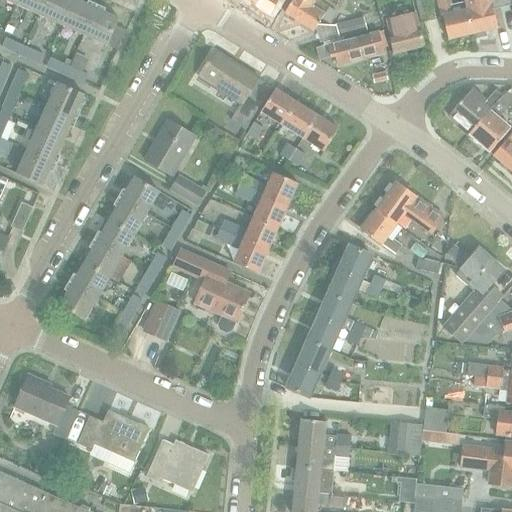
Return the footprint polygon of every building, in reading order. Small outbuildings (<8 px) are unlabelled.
[(19,0),(17,5),(39,15),(45,0),(19,0)] [(45,0),(39,15),(61,25),(72,0),(45,0)] [(72,0),(61,25),(83,35),(95,9),(76,0),(72,0)] [(245,0),(270,15),(279,0),(245,0)] [(335,12),(328,8),(315,0),(292,0),(285,13),(314,31),(321,19),(328,23),(335,12)] [(416,0),(422,23),(435,20),(430,0),(416,0)] [(449,40),(473,35),(465,2),(451,6),(449,0),(436,0),(441,17),(443,17),(449,40)] [(474,0),(465,2),(473,35),(498,29),(492,5),(495,4),(494,0),(474,0)] [(118,19),(95,9),(83,35),(106,46),(118,19)] [(394,54),(423,46),(418,25),(417,25),(413,10),(385,17),(394,54)] [(366,29),(363,18),(336,25),(339,37),(366,29)] [(337,65),(383,53),(378,33),(360,37),(316,48),(319,60),(334,56),(337,65)] [(6,39),(2,47),(21,56),(25,47),(6,39)] [(25,47),(21,56),(38,64),(42,55),(25,47)] [(245,130),(261,104),(247,96),(258,79),(215,52),(199,78),(241,104),(231,120),(245,130)] [(51,59),(47,68),(65,76),(69,67),(51,59)] [(2,62),(0,67),(0,80),(4,82),(11,66),(2,62)] [(69,67),(65,76),(84,84),(88,75),(69,67)] [(18,70),(10,90),(19,94),(28,75),(18,70)] [(57,83),(47,107),(73,119),(84,96),(57,83)] [(468,136),(469,135),(491,111),(503,97),(496,90),(486,102),(472,89),(448,116),(457,124),(456,126),(468,136)] [(10,90),(2,107),(11,111),(19,94),(10,90)] [(261,113),(282,126),(296,103),(275,90),(261,113)] [(469,135),(489,153),(510,128),(498,117),(511,103),(511,97),(507,93),(503,97),(491,111),(469,135)] [(296,103),(282,126),(302,139),(317,116),(296,103)] [(47,107),(37,129),(63,141),(73,119),(47,107)] [(0,113),(0,136),(9,117),(0,113)] [(302,139),(323,152),(338,129),(317,116),(302,139)] [(172,177),(195,137),(168,121),(144,160),(172,177)] [(255,141),(263,128),(254,123),(246,135),(255,141)] [(37,129),(27,151),(53,163),(63,141),(37,129)] [(511,134),(494,156),(511,171),(511,134)] [(288,162),(296,149),(287,143),(279,156),(288,162)] [(296,167),(304,155),(296,149),(288,162),(296,167)] [(16,174),(43,186),(53,163),(27,151),(16,174)] [(298,184),(273,173),(263,196),(288,207),(298,184)] [(244,175),(239,186),(251,191),(255,181),(244,175)] [(197,205),(204,192),(179,177),(171,190),(197,205)] [(159,192),(134,178),(121,200),(146,214),(159,192)] [(396,182),(375,210),(396,225),(404,214),(431,234),(443,217),(408,191),(407,191),(396,182)] [(239,186),(234,196),(246,201),(251,191),(239,186)] [(278,229),(288,207),(263,196),(253,218),(278,229)] [(109,221),(134,235),(146,214),(121,200),(109,221)] [(22,231),(32,208),(21,203),(11,226),(22,231)] [(401,228),(396,225),(375,210),(361,230),(381,245),(382,245),(395,255),(401,246),(393,240),(401,228)] [(183,211),(172,229),(180,233),(190,216),(183,211)] [(0,257),(8,239),(0,235),(0,223),(3,218),(0,216),(0,257)] [(268,251),(278,229),(253,218),(243,240),(268,251)] [(224,220),(220,230),(232,235),(236,225),(224,220)] [(122,256),(134,235),(109,221),(97,242),(122,256)] [(197,222),(193,231),(203,236),(207,226),(197,222)] [(172,229),(162,246),(170,251),(180,233),(172,229)] [(220,230),(215,240),(227,246),(232,235),(220,230)] [(258,274),(268,251),(243,240),(233,263),(258,274)] [(84,263),(110,278),(122,256),(97,242),(84,263)] [(349,247),(338,271),(361,281),(365,270),(371,257),(349,247)] [(180,250),(172,266),(190,274),(205,280),(195,302),(221,314),(217,323),(219,328),(227,331),(232,329),(236,321),(249,293),(226,283),(231,273),(219,267),(197,258),(180,250)] [(478,250),(461,269),(455,276),(474,293),(470,299),(469,298),(442,329),(460,344),(463,341),(464,341),(499,301),(498,300),(501,296),(489,286),(502,271),(478,250)] [(158,253),(147,271),(155,276),(166,258),(158,253)] [(438,274),(440,265),(417,259),(415,269),(438,274)] [(98,299),(110,278),(84,263),(72,284),(98,299)] [(147,271),(137,288),(145,293),(155,276),(147,271)] [(338,271),(328,294),(350,304),(361,281),(338,271)] [(374,277),(370,285),(381,290),(385,282),(374,277)] [(85,320),(98,299),(72,284),(60,306),(85,320)] [(370,285),(366,295),(377,300),(381,290),(370,285)] [(328,294),(318,317),(340,327),(350,332),(354,322),(344,318),(350,304),(328,294)] [(133,295),(122,313),(130,318),(141,300),(133,295)] [(389,299),(385,312),(401,317),(405,304),(389,299)] [(179,310),(155,300),(141,331),(165,342),(179,310)] [(511,312),(499,301),(464,341),(487,344),(494,337),(511,330),(511,312)] [(122,313),(112,330),(120,335),(130,318),(122,313)] [(318,317),(307,341),(330,351),(340,327),(318,317)] [(354,322),(350,332),(362,337),(366,327),(354,322)] [(362,337),(361,338),(375,339),(378,333),(366,327),(362,337)] [(350,332),(346,341),(358,346),(361,338),(362,337),(350,332)] [(319,374),(330,351),(307,341),(297,364),(319,374)] [(458,363),(456,374),(466,375),(467,364),(458,363)] [(297,364),(286,388),(309,398),(319,374),(297,364)] [(467,364),(466,375),(474,376),(487,377),(488,366),(467,364)] [(487,377),(510,380),(511,380),(511,365),(502,364),(501,367),(488,365),(488,366),(487,377)] [(333,370),(329,378),(340,383),(344,375),(333,370)] [(78,411),(66,406),(69,398),(43,386),(44,383),(28,376),(15,407),(56,425),(53,433),(66,439),(78,411)] [(474,376),(473,386),(486,387),(487,377),(474,376)] [(508,404),(511,404),(511,380),(510,380),(487,377),(486,387),(500,389),(500,388),(510,387),(508,404)] [(329,378),(325,388),(336,393),(340,383),(329,378)] [(506,437),(511,437),(511,412),(503,412),(503,408),(484,406),(482,418),(496,419),(494,435),(506,437)] [(428,432),(445,434),(448,410),(424,407),(422,426),(421,432),(428,432)] [(129,472),(134,461),(149,428),(108,410),(104,421),(90,415),(77,442),(92,449),(94,443),(112,451),(109,459),(110,464),(129,472)] [(301,420),(299,444),(335,448),(336,435),(325,434),(326,422),(301,420)] [(391,423),(387,454),(401,455),(403,442),(405,442),(408,425),(391,423)] [(408,425),(405,442),(403,442),(401,455),(418,457),(420,442),(421,432),(422,426),(408,425)] [(421,432),(420,442),(427,442),(428,432),(421,432)] [(336,435),(335,448),(350,450),(351,437),(336,435)] [(173,446),(162,441),(146,477),(158,483),(160,478),(192,492),(209,456),(175,441),(173,446)] [(511,442),(505,442),(504,454),(493,453),(494,449),(462,445),(460,467),(490,471),(488,485),(511,488),(511,486),(511,442)] [(299,444),(296,467),(321,470),(333,471),(334,457),(335,448),(299,444)] [(335,448),(334,457),(349,459),(350,450),(335,448)] [(54,466),(51,473),(66,480),(69,473),(54,466)] [(296,467),(294,491),(319,493),(330,494),(331,486),(319,484),(321,470),(296,467)] [(79,508),(0,471),(0,511),(91,511),(79,506),(79,508)] [(414,499),(415,499),(462,502),(463,489),(415,485),(414,499)] [(145,487),(132,490),(135,504),(148,501),(145,487)] [(294,491),(291,511),(316,511),(317,504),(329,505),(330,494),(319,493),(294,491)] [(329,505),(329,507),(343,509),(344,496),(330,494),(329,505)] [(415,499),(413,511),(460,511),(462,502),(415,499)]
